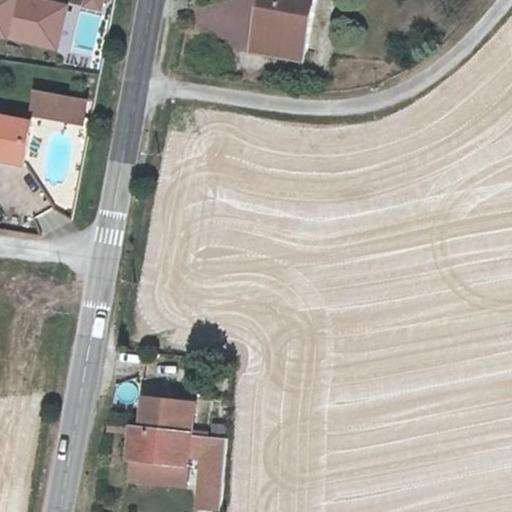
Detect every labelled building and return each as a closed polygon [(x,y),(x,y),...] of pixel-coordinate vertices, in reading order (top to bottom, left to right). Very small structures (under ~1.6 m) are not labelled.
[(0,0),(0,40),(63,55),(75,4),(58,0),(0,0)] [(89,0),(89,8),(109,9),(109,0),(89,0)] [(263,37),(257,65),(300,71),(313,0),(259,0),(254,35),(263,37)] [(41,96),(38,111),(74,117),(72,128),(88,131),(93,105),(41,96)] [(36,121),(72,128),(74,117),(38,111),(36,121)] [(0,161),(23,167),(32,131),(0,123),(0,161)] [(187,425),(140,419),(137,449),(127,448),(123,478),(154,482),(151,502),(177,505),(187,425)] [(154,482),(123,478),(120,498),(151,502),(154,482)]
